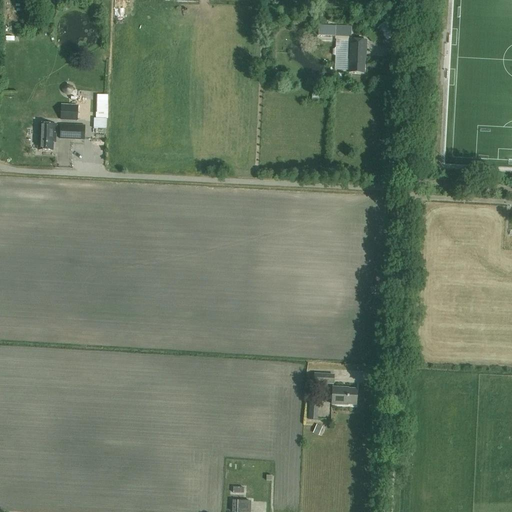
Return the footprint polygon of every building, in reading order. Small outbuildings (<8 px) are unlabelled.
[(365,56),(366,41),(348,40),(347,59),(349,59),(348,72),(363,73),(364,56),(365,56)] [(61,106),(60,118),(77,119),(78,107),(61,106)] [(56,138),(57,125),(39,124),(37,150),(52,151),(53,138),(56,138)] [(59,140),(66,140),(84,141),(85,125),(60,124),(59,140)] [(314,374),(313,387),(327,387),(327,384),(333,384),(333,375),(314,374)] [(355,405),(356,390),(348,389),(348,388),(332,388),(332,405),(347,406),(347,405),(355,405)] [(317,421),(318,406),(309,406),(309,420),(317,421)] [(323,427),(317,425),(313,433),(319,436),(323,427)] [(231,511),(249,511),(250,502),(233,501),(231,511)]
